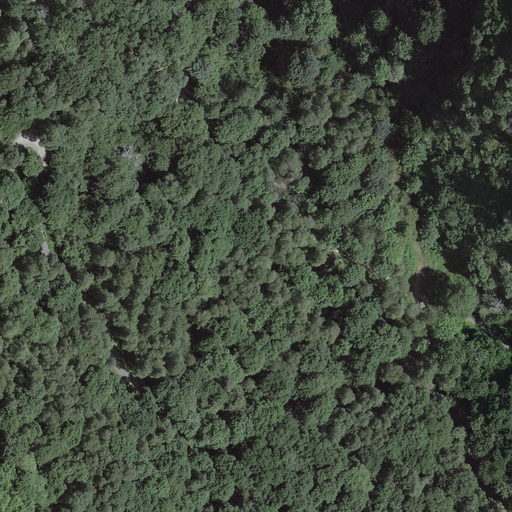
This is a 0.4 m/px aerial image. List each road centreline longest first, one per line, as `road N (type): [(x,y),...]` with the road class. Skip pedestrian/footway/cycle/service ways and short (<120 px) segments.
road 1 (unclassified): [(262,511),(173,432),(120,368),(93,310),(51,260),(37,220),(38,144),(27,138),(16,146),(0,226)]
road 2 (unclassified): [(511,347),(431,301),(413,308),(432,402),(464,447),(477,511)]
